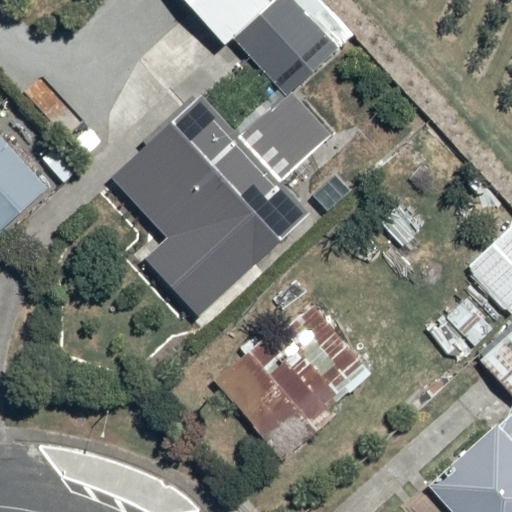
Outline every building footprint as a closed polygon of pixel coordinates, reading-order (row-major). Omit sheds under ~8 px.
[(192,0),(232,43),(239,36),(290,91),(337,47),(293,0),(192,0)] [(247,130),(211,90),(114,176),(168,237),(146,256),(200,317),(321,209),(289,172),(325,140),(285,95),(247,130)] [(0,232),(52,185),(0,128),(0,232)] [(511,221),(470,262),(511,306),(511,221)] [(495,325),(465,291),(442,311),(472,345),(495,325)] [(379,367),(313,295),(213,381),(282,457),(379,367)] [(511,323),(480,353),(511,388),(511,323)] [(511,511),(511,410),(429,488),(451,511),(511,511)]
